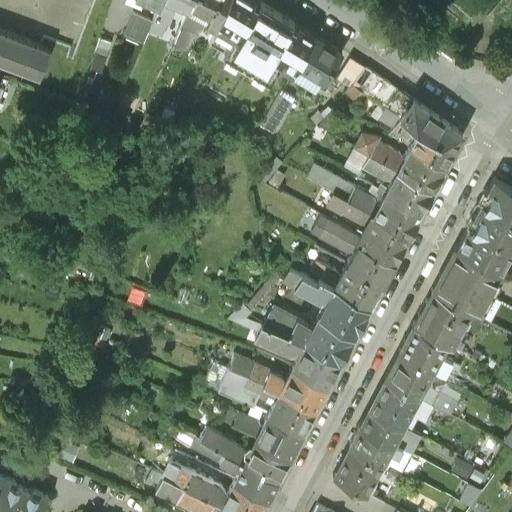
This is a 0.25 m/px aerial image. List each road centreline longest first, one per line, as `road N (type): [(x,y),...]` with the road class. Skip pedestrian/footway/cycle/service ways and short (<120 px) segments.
road 1 (residential): [(279,511),(489,121)]
road 2 (residential): [(489,121),(312,0)]
